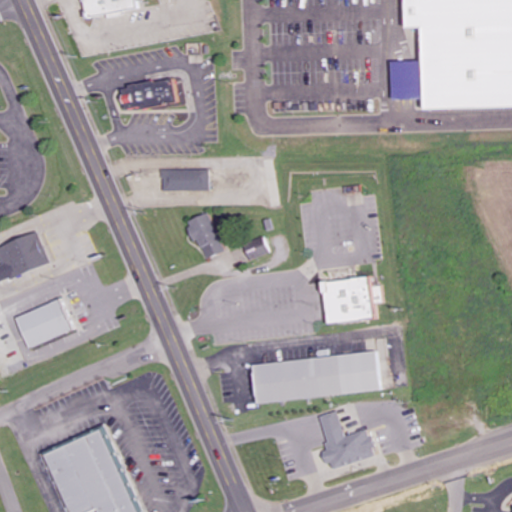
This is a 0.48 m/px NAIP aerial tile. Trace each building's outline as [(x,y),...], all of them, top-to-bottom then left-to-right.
[(85,0),(88,16),(137,7),(136,0),(85,0)] [(511,104),(435,107),(435,97),(433,59),(432,25),(418,25),(417,0),(511,0),(511,104)] [(433,59),(401,60),(402,98),(435,97),(433,59)] [(122,88),(124,108),(140,105),(142,109),(177,101),(172,78),(153,81),(153,79),(128,84),(128,87),(122,88)] [(210,170),(164,169),(164,190),(210,191),(210,170)] [(207,258),(225,252),(210,213),(187,221),(193,240),(199,238),(207,258)] [(38,232),(0,247),(0,250),(4,262),(0,264),(0,282),(51,263),(38,232)] [(271,253),(265,237),(245,245),(251,261),(271,253)] [(328,323),(376,318),(371,276),(323,282),(328,323)] [(60,298),(17,318),(30,346),(74,329),(60,298)] [(252,363),(258,404),(383,390),(379,350),(252,363)] [(339,411),(321,416),(330,441),(326,442),(329,450),(325,451),(330,464),(333,463),(335,469),(379,457),(375,448),(378,447),(374,436),(371,436),(369,429),(348,436),(339,411)] [(44,454),(70,511),(82,511),(96,508),(97,511),(138,511),(100,429),(44,454)]
